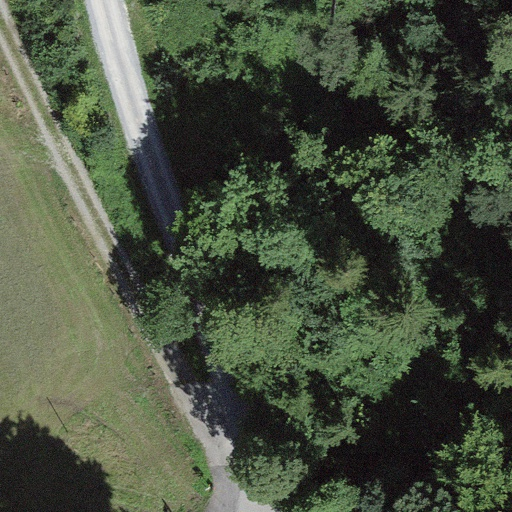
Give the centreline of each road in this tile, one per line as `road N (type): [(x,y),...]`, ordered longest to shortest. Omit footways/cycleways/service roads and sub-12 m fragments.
road 1 (track): [(0,15),(219,444),(254,473)]
road 2 (track): [(216,323),(103,0)]
road 3 (unclassified): [(254,473),(243,404),(216,323)]
